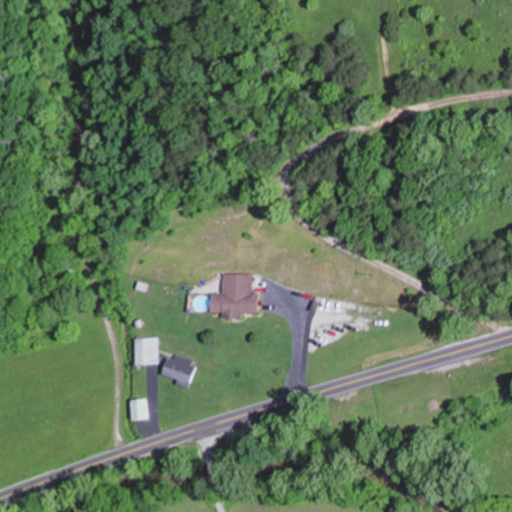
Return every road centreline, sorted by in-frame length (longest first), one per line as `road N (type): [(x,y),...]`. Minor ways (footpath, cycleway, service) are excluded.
road 1 (secondary): [(511,338),(205,429),(0,501)]
road 2 (residential): [(119,458),(115,350),(56,168),(34,0)]
road 3 (residential): [(511,282),(419,220),(391,181),(410,143),(511,103)]
